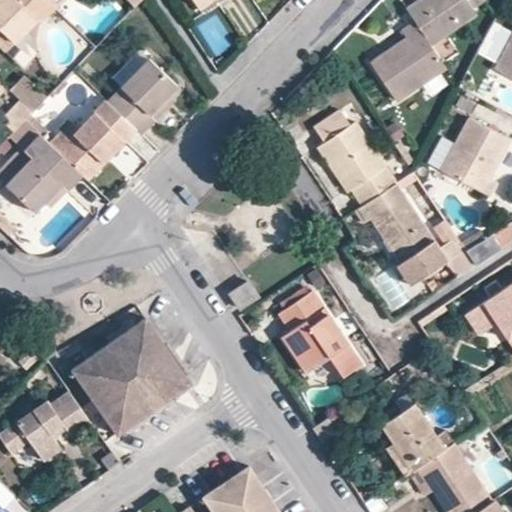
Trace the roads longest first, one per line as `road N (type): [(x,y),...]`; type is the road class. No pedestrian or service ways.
road 1 (residential): [(146,247),(150,210),(166,179),(333,0)]
road 2 (residential): [(261,393),(88,511)]
road 3 (residential): [(261,393),(165,260),(146,247)]
road 4 (residential): [(146,247),(97,254),(50,277),(23,279),(0,264)]
road 5 (residential): [(339,511),(261,393)]
